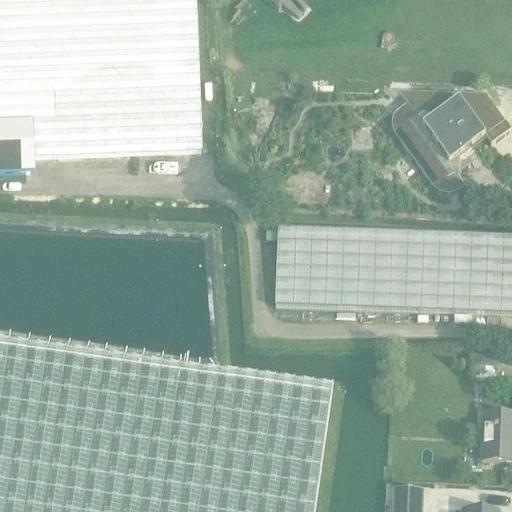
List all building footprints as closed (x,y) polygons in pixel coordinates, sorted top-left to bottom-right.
[(0,0),(0,124),(30,124),(32,162),(161,156),(200,154),(199,145),(195,33),(193,0),(0,0)] [(240,11),(237,9),(243,2),(242,0),(232,12),(233,13),(236,10),(237,11),(235,12),(236,13),(228,23),(230,24),(240,11)] [(279,9),(299,20),(302,17),(286,2),(287,0),(291,0),(306,13),(310,9),(303,0),(257,0),(274,14),(279,9)] [(243,16),(236,25),(238,25),(242,21),(244,21),(245,19),(245,18),(243,16)] [(380,49),(387,51),(396,45),(393,40),(393,35),(391,32),(386,31),(383,33),(382,38),(382,39),(380,49)] [(391,123),(391,126),(391,129),(392,132),(393,135),(394,138),(431,188),(433,190),(435,192),(438,194),(441,195),(444,196),(447,196),(450,195),(453,194),(464,185),(455,174),(475,159),(476,159),(469,150),(484,139),(490,148),(493,146),(510,134),(484,98),(398,96),(406,107),(398,112),(396,114),(394,117),(392,120),(391,123)] [(0,176),(33,175),(32,162),(30,124),(0,124),(0,176)] [(144,231),(144,238),(172,240),(172,233),(144,231)] [(511,239),(276,231),(273,311),(511,319),(511,239)] [(0,511),(314,511),(332,390),(224,374),(0,342),(0,511)] [(497,381),(497,357),(472,357),(471,380),(497,381)] [(511,465),(511,418),(482,418),(481,465),(511,465)] [(423,511),(425,494),(395,493),(394,511),(423,511)]
